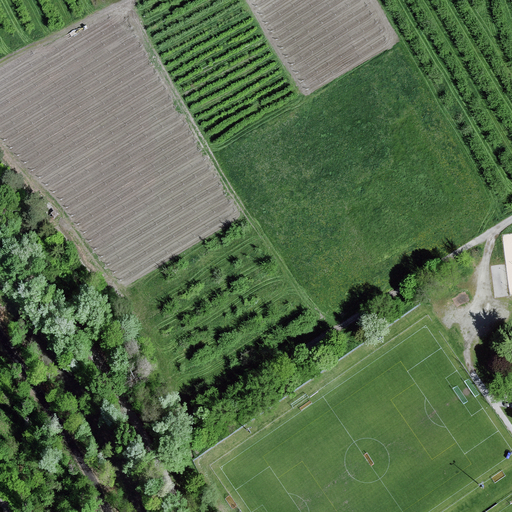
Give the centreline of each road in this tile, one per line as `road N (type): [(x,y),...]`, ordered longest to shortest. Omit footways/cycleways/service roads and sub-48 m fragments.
road 1 (track): [(329,333),(212,151),(400,38)]
road 2 (track): [(148,444),(495,229)]
road 3 (track): [(0,220),(117,391),(178,511)]
road 4 (track): [(509,220),(377,0)]
road 5 (track): [(0,350),(103,511)]
road 6 (track): [(125,0),(0,64)]
